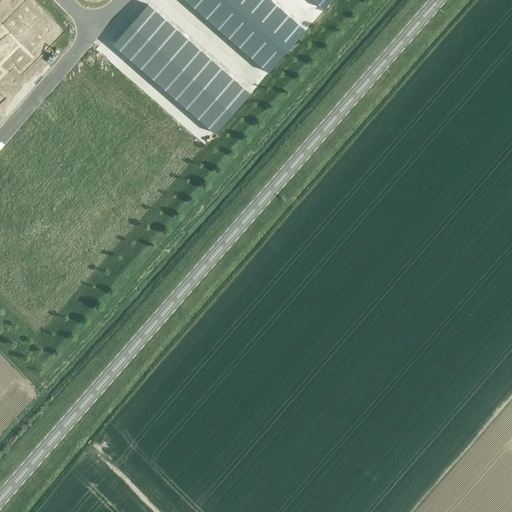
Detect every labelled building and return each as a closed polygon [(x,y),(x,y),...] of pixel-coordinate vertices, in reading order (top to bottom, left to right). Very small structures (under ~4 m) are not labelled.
[(191,0),(189,3),(200,14),(212,0),(191,0)] [(227,0),(212,0),(200,14),(211,24),(230,3),(227,0)] [(232,0),(230,3),(242,13),(252,0),(232,0)] [(270,0),(252,0),(242,13),(253,23),(272,1),(270,0)] [(314,0),(324,9),(332,0),(314,0)] [(272,1),(253,23),(264,33),(283,11),(272,1)] [(230,3),(211,24),(223,34),(242,13),(230,3)] [(148,5),(139,15),(162,35),(171,25),(148,5)] [(283,11),(264,33),(276,43),(294,21),(283,11)] [(242,13),(223,34),(234,44),(253,23),(242,13)] [(139,15),(131,25),(153,45),(162,35),(139,15)] [(294,21),(276,43),(287,53),(306,32),(294,21)] [(253,23),(234,44),(245,54),(264,33),(253,23)] [(131,25),(122,35),(144,55),(153,45),(131,25)] [(162,35),(153,45),(164,55),(182,35),(171,25),(162,35)] [(264,33),(245,54),(257,64),(276,43),(264,33)] [(122,35),(113,45),(135,64),(144,55),(122,35)] [(182,35),(164,55),(176,65),(193,45),(182,35)] [(276,43),(257,64),(268,74),(287,53),(276,43)] [(144,55),(135,64),(147,75),(164,55),(153,45),(144,55)] [(193,45),(176,65),(187,75),(205,55),(193,45)] [(164,55),(147,75),(158,85),(176,65),(164,55)] [(205,55),(187,75),(198,85),(216,65),(205,55)] [(176,65),(158,85),(169,95),(187,75),(176,65)] [(216,65),(198,85),(209,95),(227,75),(216,65)] [(187,75),(169,95),(181,105),(198,85),(187,75)] [(227,75),(209,95),(221,105),(238,85),(227,75)] [(256,84),(251,90),(253,91),(254,93),(260,87),(258,85),(256,84)] [(198,85),(181,105),(192,114),(209,95),(198,85)] [(238,85),(221,105),(232,115),(250,95),(238,85)] [(209,95),(192,114),(203,124),(221,105),(209,95)] [(221,105),(203,124),(215,135),(232,115),(221,105)]
